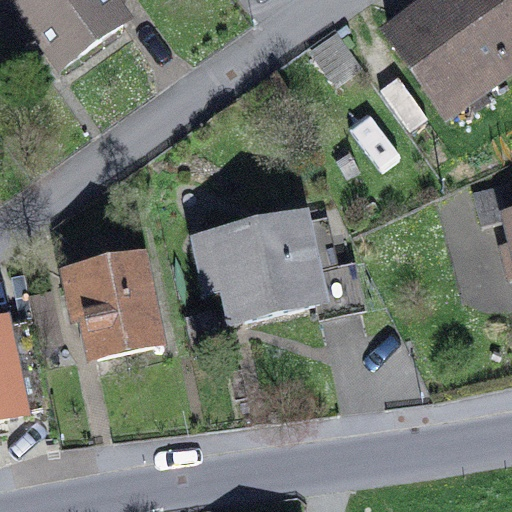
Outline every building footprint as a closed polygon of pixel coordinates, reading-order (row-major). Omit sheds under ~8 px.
[(10,0),(61,72),(124,27),(104,0),(10,0)] [(414,24),(389,42),(443,114),(447,111),(511,63),(511,0),(428,0),(408,15),(414,24)] [(332,45),(312,58),(334,90),(354,77),(332,45)] [(511,63),(447,111),(455,122),(511,79),(511,63)] [(511,192),(475,202),(483,233),(510,226),(511,235),(511,249),(501,252),(507,273),(511,272),(511,192)] [(231,329),(320,310),(313,279),(337,273),(326,224),(197,252),(206,295),(223,291),(231,329)] [(133,273),(126,238),(78,248),(85,282),(66,286),(74,324),(87,321),(95,356),(154,344),(139,271),(133,273)] [(322,323),(361,315),(351,270),(337,273),(313,279),(320,310),(322,323)] [(42,352),(65,346),(53,297),(31,302),(42,352)] [(0,423),(46,414),(28,329),(0,335),(0,423)] [(97,368),(156,356),(154,344),(95,356),(97,368)]
